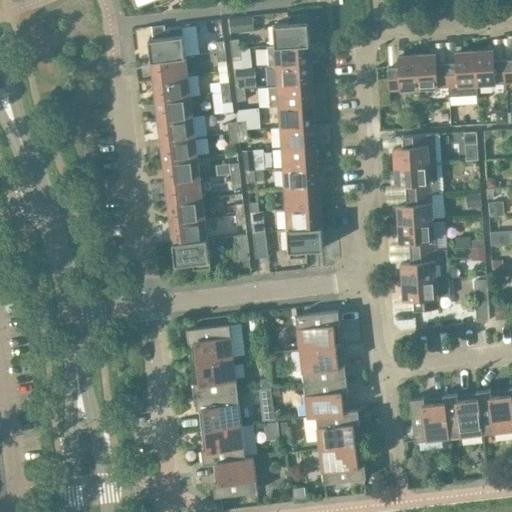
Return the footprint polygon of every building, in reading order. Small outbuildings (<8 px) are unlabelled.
[(310,43),(308,14),(288,15),(289,23),(274,24),(276,45),(310,43)] [(252,17),(230,20),(232,31),(254,29),(252,17)] [(166,33),(165,28),(165,25),(152,26),(153,38),(166,36),(166,33)] [(149,38),(152,59),(186,55),(183,26),(165,28),(166,33),(166,36),(153,38),(149,38)] [(244,47),(243,38),(231,40),(232,50),(240,49),(240,47),(244,47)] [(226,50),(225,40),(213,42),(214,52),(226,50)] [(312,63),(310,43),(276,45),(268,46),(269,66),(277,65),(312,63)] [(245,59),(244,47),(240,47),(240,49),(232,50),(233,60),(245,59)] [(506,82),(504,58),(495,59),(494,49),(475,50),(477,84),(506,82)] [(227,61),(226,50),(214,52),(215,62),(227,61)] [(477,84),(475,50),(456,51),(457,61),(447,62),(448,86),(449,96),(478,94),(477,84)] [(448,86),(447,62),(437,62),(437,52),(417,54),(419,88),(448,86)] [(419,88),(417,54),(399,55),(399,65),(389,66),(390,90),(419,88)] [(189,76),(186,55),(152,59),(154,80),(189,76)] [(313,83),(312,63),(277,65),(278,86),(313,83)] [(191,96),(189,76),(154,80),(157,100),(191,96)] [(244,79),(235,80),(237,90),(245,89),(244,79)] [(229,81),(220,82),(222,92),(230,91),(229,81)] [(314,104),(313,83),(278,86),(268,86),(270,107),(280,106),(314,104)] [(247,99),(245,89),(237,90),(238,100),(247,99)] [(232,101),(230,91),(222,92),(223,102),(232,101)] [(193,116),(191,96),(157,100),(159,120),(193,116)] [(316,124),(314,104),(280,106),(281,126),(316,124)] [(196,136),(193,116),(159,120),(162,140),(196,136)] [(246,120),(237,121),(238,131),(247,130),(246,120)] [(238,131),(237,121),(229,122),(230,132),(238,131)] [(317,145),(316,124),(281,126),(283,147),(317,145)] [(248,140),(247,130),(238,131),(240,141),(248,140)] [(240,141),(238,131),(230,132),(231,142),(240,141)] [(441,163),(439,132),(403,135),(404,146),(394,147),(395,165),(430,163),(441,163)] [(198,157),(196,136),(162,140),(164,161),(198,157)] [(318,166),(317,145),(283,147),(284,168),(318,166)] [(253,149),(244,150),(246,172),(255,171),(253,149)] [(201,177),(198,157),(164,161),(166,181),(201,177)] [(240,172),(239,162),(230,163),(232,173),(240,172)] [(441,163),(430,163),(395,165),(397,184),(407,184),(407,194),(431,192),(443,191),(441,163)] [(320,186),(318,166),(284,168),(285,188),(320,186)] [(256,181),(255,171),(246,172),(247,182),(256,181)] [(241,183),(240,172),(232,173),(233,184),(241,183)] [(169,202),(203,198),(201,177),(166,181),(169,202)] [(321,206),(320,186),(285,188),(287,209),(321,206)] [(433,221),(431,192),(407,194),(408,203),(398,204),(399,223),(433,221)] [(205,218),(203,198),(169,202),(171,222),(205,218)] [(259,201),(250,202),(251,212),(260,211),(259,201)] [(245,213),(244,203),(235,204),(236,214),(245,213)] [(322,227),(321,206),(287,209),(288,229),(322,227)] [(261,221),(260,211),(251,212),(252,223),(261,221)] [(246,223),(245,213),(236,214),(237,224),(246,223)] [(208,238),(205,218),(171,222),(174,242),(208,238)] [(435,249),(433,221),(399,223),(400,242),(410,241),(411,251),(447,249),(447,248),(435,249)] [(324,248),(322,227),(288,229),(290,258),(308,257),(307,249),(324,248)] [(266,231),(253,233),(256,258),(268,256),(266,231)] [(250,258),(247,233),(236,235),(238,260),(250,258)] [(211,267),(208,238),(174,242),(176,264),(193,262),(194,270),(211,267)] [(449,278),(447,249),(411,251),(412,261),(402,261),(403,281),(449,278)] [(450,296),(449,278),(403,281),(404,299),(414,299),(415,309),(439,308),(438,297),(450,296)] [(487,280),(475,281),(478,321),(490,320),(487,280)] [(297,315),(301,349),(342,344),(339,324),(341,324),(339,310),(297,315)] [(191,341),(193,362),(234,357),(230,323),(188,328),(190,342),(191,341)] [(344,364),(342,344),(301,349),(305,382),(347,377),(345,364),(344,364)] [(238,390),(234,357),(193,362),(196,382),(195,382),(196,395),(238,390)] [(349,390),(347,377),(305,382),(309,416),(317,415),(349,409),(347,391),(349,390)] [(511,428),(511,398),(511,387),(492,390),(492,388),(477,390),(477,391),(483,432),(511,428)] [(242,424),(238,390),(196,395),(198,408),(199,408),(201,429),(242,424)] [(483,432),(477,391),(458,394),(458,392),(444,394),(444,395),(449,436),(483,432)] [(449,436),(444,395),(425,398),(425,396),(411,398),(416,440),(449,436)] [(359,408),(349,409),(317,415),(321,448),(362,443),(359,423),(360,423),(359,408)] [(246,456),(242,424),(201,429),(204,448),(203,449),(204,463),(213,462),(246,456)] [(364,463),(362,443),(321,448),(325,482),(367,477),(365,463),(364,463)] [(254,455),(246,456),(213,462),(216,481),(214,481),(216,495),(258,490),(254,455)]
